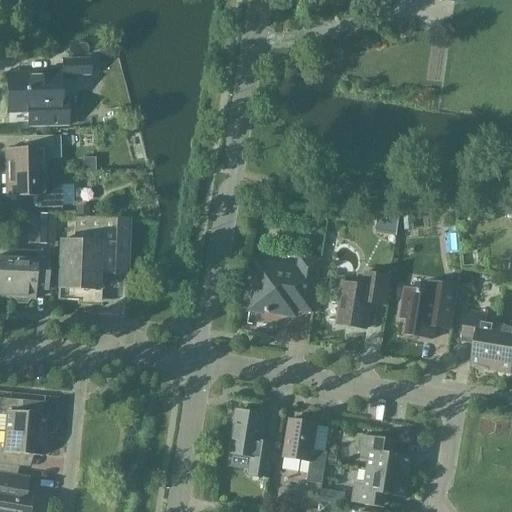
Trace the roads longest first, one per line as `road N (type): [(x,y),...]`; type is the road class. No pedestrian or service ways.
road 1 (residential): [(201,362),(258,0)]
road 2 (residential): [(440,511),(449,407),(434,396),(299,376)]
road 3 (residential): [(61,511),(79,354)]
road 4 (residential): [(177,511),(201,362)]
road 5 (residential): [(201,362),(79,354)]
